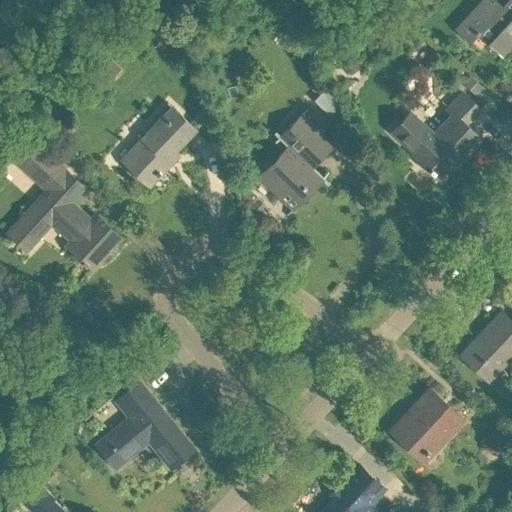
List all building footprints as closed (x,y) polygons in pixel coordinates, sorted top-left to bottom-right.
[(511,0),(506,0),(502,5),(496,0),(481,0),(455,29),(469,42),(477,33),(502,57),(511,46),(511,0)] [(357,70),(358,63),(354,58),(347,57),(342,61),(341,68),(345,73),(352,74),(357,70)] [(111,59),(102,69),(110,76),(119,66),(111,59)] [(485,89),(471,76),(464,83),(478,96),(485,89)] [(481,110),(462,92),(446,109),(451,114),(434,133),(411,111),(392,131),(416,152),(413,155),(441,181),(481,138),(467,125),(481,110)] [(145,141),(125,163),(147,184),(168,162),(164,158),(193,127),(172,107),(159,121),(148,133),(142,139),(145,141)] [(288,145),(258,175),(279,195),(293,208),(323,177),(312,166),(333,143),(302,113),(280,137),(288,145)] [(89,219),(68,200),(82,185),(65,169),(33,139),(13,161),(45,190),(7,231),(25,247),(50,220),(71,239),(66,244),(91,267),(120,236),(94,213),(89,219)] [(511,316),(510,319),(501,310),(460,354),(488,380),(511,354),(511,316)] [(194,449),(138,380),(115,399),(129,416),(95,444),(114,467),(148,440),(170,467),(194,449)] [(463,418),(430,387),(390,430),(423,461),(463,418)] [(332,498),(318,511),(370,511),(371,505),(369,503),(384,487),(359,463),(340,483),(340,484),(329,495),(332,498)]
